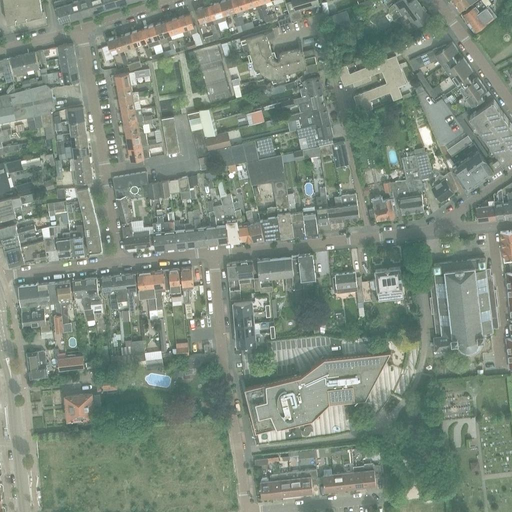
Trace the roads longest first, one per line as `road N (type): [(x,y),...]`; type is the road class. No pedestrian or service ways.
road 1 (residential): [(245,511),(200,255)]
road 2 (residential): [(370,235),(323,43),(312,34),(277,38)]
road 3 (residential): [(119,263),(80,30)]
road 4 (tertiary): [(23,511),(0,330)]
road 5 (residential): [(200,255),(370,235)]
road 6 (residential): [(502,368),(492,225)]
road 7 (residential): [(511,104),(437,0)]
road 8 (residential): [(245,511),(370,500)]
